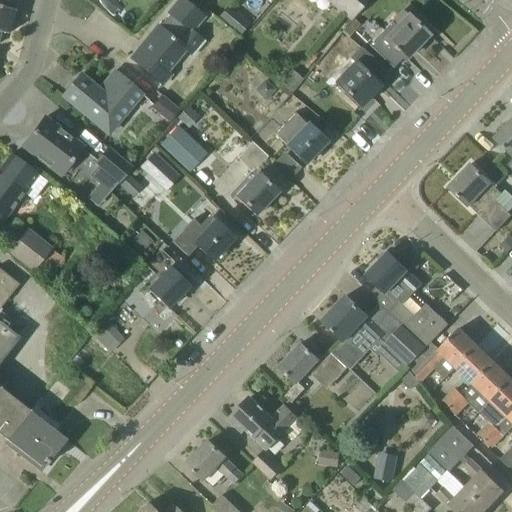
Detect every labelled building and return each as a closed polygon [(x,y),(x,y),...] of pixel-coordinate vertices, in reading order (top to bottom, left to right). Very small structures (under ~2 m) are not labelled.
[(0,0),(0,37),(1,32),(9,34),(15,10),(0,6),(0,0)] [(168,72),(186,50),(193,55),(205,42),(193,32),(205,18),(183,0),(177,0),(165,14),(167,15),(145,41),(149,45),(135,62),(163,85),(171,75),(168,72)] [(328,0),(352,20),(368,0),(328,0)] [(241,36),(250,25),(229,7),(220,18),(241,36)] [(393,69),(403,59),(405,61),(429,36),(408,16),(397,27),(391,22),(369,46),(393,69)] [(335,83),(360,107),(380,87),(355,63),(335,83)] [(303,80),(292,71),(280,85),(292,94),(303,80)] [(81,75),(63,96),(108,134),(141,95),(115,72),(99,90),(81,75)] [(277,90),(266,79),(255,90),(266,102),(277,90)] [(151,108),(169,123),(181,110),(162,94),(151,108)] [(287,147),(305,165),(327,142),(308,125),(307,126),(295,115),(277,134),(289,146),(287,147)] [(83,146),(45,118),(23,147),(62,174),(83,146)] [(511,120),(495,138),(511,153),(511,120)] [(253,173),(255,171),(268,157),(252,143),(237,158),(252,172),(253,173)] [(127,172),(130,169),(107,149),(96,162),(106,171),(96,182),(111,195),(119,186),(118,186),(129,173),(127,172)] [(166,193),(180,177),(155,152),(139,168),(166,193)] [(47,183),(37,175),(11,155),(0,169),(0,219),(3,222),(24,194),(34,201),(47,183)] [(470,206),(491,226),(496,231),(511,215),(508,212),(511,208),(511,195),(505,189),(501,193),(471,164),(449,187),(469,207),(470,206)] [(278,193),(257,172),(235,196),(256,216),(278,193)] [(130,175),(120,187),(133,198),(143,186),(130,175)] [(187,256),(197,245),(213,261),(234,239),(209,215),(200,225),(194,220),(172,242),(187,256)] [(27,229),(8,253),(34,273),(44,263),(55,271),(64,259),(52,250),(53,249),(27,229)] [(128,245),(139,255),(152,241),(141,231),(128,245)] [(415,316),(403,304),(422,285),(408,271),(388,252),(366,275),(378,287),(377,287),(378,288),(378,287),(385,294),(389,290),(399,300),(387,311),(404,328),(426,348),(449,325),(426,304),(415,316)] [(149,290),(168,308),(189,286),(169,268),(149,290)] [(0,289),(10,297),(19,285),(0,269),(0,289)] [(0,309),(10,297),(0,289),(0,309)] [(346,296),(322,321),(343,342),(359,326),(375,342),(384,333),(346,296)] [(0,362),(19,338),(11,331),(0,322),(0,362)] [(109,325),(96,338),(110,352),(123,339),(109,325)] [(420,355),(426,348),(404,328),(388,345),(409,366),(420,355)] [(419,383),(420,384),(429,375),(435,368),(445,378),(455,368),(477,345),(459,328),(428,362),(420,355),(409,366),(407,368),(409,369),(419,383)] [(279,367),(296,384),(312,367),(331,386),(347,369),(328,350),(319,360),(301,343),(279,367)] [(473,385),(494,362),(477,345),(455,368),(445,378),(439,385),(456,369),(473,385)] [(490,401),(511,379),(494,362),(473,385),(462,395),(450,408),(458,416),(470,403),(469,402),(479,391),(490,401)] [(419,383),(409,369),(400,377),(412,389),(419,383)] [(485,441),(511,413),(511,379),(490,401),(500,411),(478,435),(485,441)] [(301,394),(294,387),(285,396),(289,400),(292,403),(301,394)] [(30,412),(13,399),(0,388),(0,440),(5,445),(30,412)] [(462,395),(455,388),(443,401),(450,408),(462,395)] [(284,404),(270,418),(250,398),(229,419),(244,432),(247,429),(255,438),(268,451),(286,432),(297,419),(299,418),(284,404)] [(7,445),(40,470),(46,463),(48,464),(67,440),(30,412),(5,445),(6,445),(7,445)] [(511,413),(485,441),(492,448),(511,426),(511,413)] [(430,454),(447,470),(450,472),(474,446),(453,426),(428,452),(430,454)] [(208,441),(187,464),(204,481),(218,467),(236,484),(244,476),(226,459),(226,458),(208,441)] [(511,448),(511,449),(501,459),(511,470),(511,448)] [(264,450),(252,462),(271,480),(283,468),(264,450)] [(329,451),(326,466),(337,468),(340,453),(329,451)] [(437,480),(447,470),(430,454),(420,464),(418,462),(408,472),(411,475),(404,482),(415,492),(420,498),(437,480)] [(464,487),(487,509),(504,491),(470,458),(463,466),(474,477),(464,487)] [(348,465),(341,473),(354,485),(361,477),(348,465)] [(395,470),(377,466),(374,479),(393,483),(395,470)] [(454,511),(484,511),(487,509),(464,487),(454,498),(442,487),(435,494),(454,511)] [(427,511),(431,508),(420,498),(415,492),(413,494),(406,502),(416,511),(427,511)] [(240,511),(222,495),(213,505),(220,511),(240,511)] [(281,501),(272,511),(294,511),(295,511),(281,501)] [(317,511),(320,510),(311,502),(307,507),(302,511),(317,511)] [(168,511),(158,511),(150,503),(141,511),(181,511),(175,505),(168,511)]
